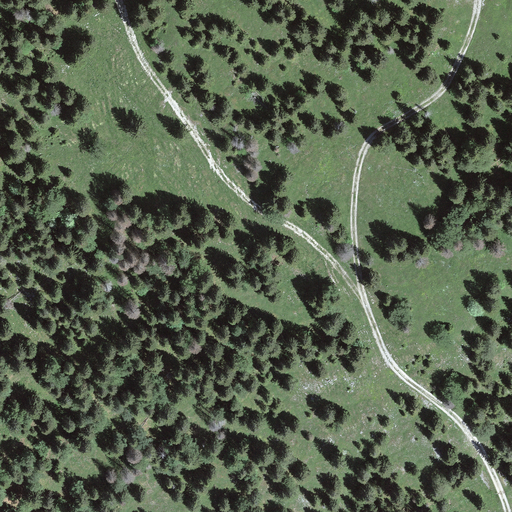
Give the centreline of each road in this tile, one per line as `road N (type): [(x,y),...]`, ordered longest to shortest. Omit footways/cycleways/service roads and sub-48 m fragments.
road 1 (track): [(507,511),(489,462),(459,422),(397,371),(359,285),(306,234),(258,208),(208,163),(119,0)]
road 2 (track): [(359,285),(353,226),(366,139),(436,96),(479,0)]
